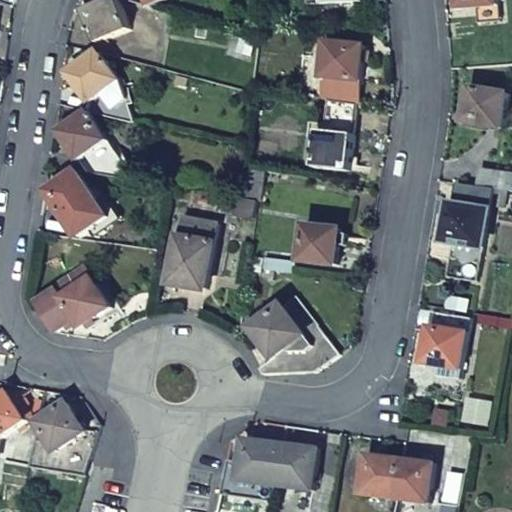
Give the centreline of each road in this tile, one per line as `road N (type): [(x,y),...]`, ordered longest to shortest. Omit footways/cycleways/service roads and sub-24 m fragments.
road 1 (residential): [(418,0),(426,98),(373,373),(361,388),(319,405),(176,387)]
road 2 (residential): [(176,387),(46,361),(14,333),(3,299),(52,0)]
road 3 (residential): [(176,387),(156,511)]
